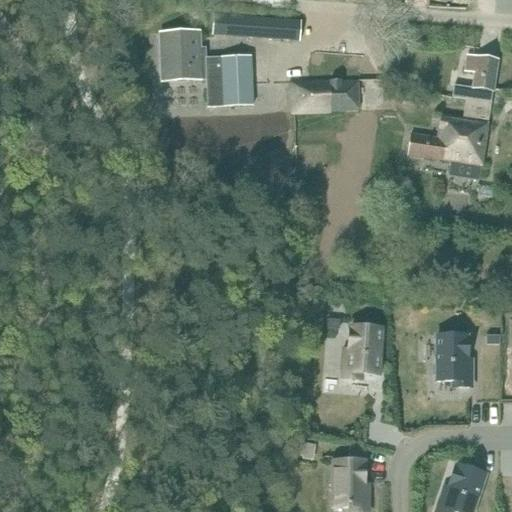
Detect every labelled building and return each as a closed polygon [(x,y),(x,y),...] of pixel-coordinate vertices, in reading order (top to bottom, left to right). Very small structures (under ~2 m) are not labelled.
[(213,16),(212,36),(299,43),(300,23),(213,16)] [(200,31),(161,33),(162,81),(207,79),(207,107),(252,106),(251,56),(206,58),(206,47),(201,47),(200,31)] [(471,89),(491,92),(496,60),(466,56),(463,71),(473,73),(471,89)] [(356,82),(290,86),(292,115),(358,111),(356,82)] [(416,143),(414,160),(483,171),(491,125),(487,125),(492,95),(466,92),(461,121),(440,117),(436,146),(416,143)] [(339,323),(327,322),(326,330),(338,331),(339,323)] [(360,375),(377,377),(380,331),(350,329),(348,353),(344,353),(342,380),(360,381),(360,375)] [(466,338),(436,337),(436,383),(453,383),(453,389),(470,389),(470,362),(466,362),(466,338)] [(498,338),(486,338),(486,346),(498,346),(498,338)] [(310,460),(312,449),(304,447),(302,458),(310,460)] [(363,464),(333,464),(333,510),(349,510),(349,511),(367,511),(367,488),(363,488),(363,464)] [(472,511),(484,476),(456,467),(448,490),(444,488),(436,511),(472,511)]
